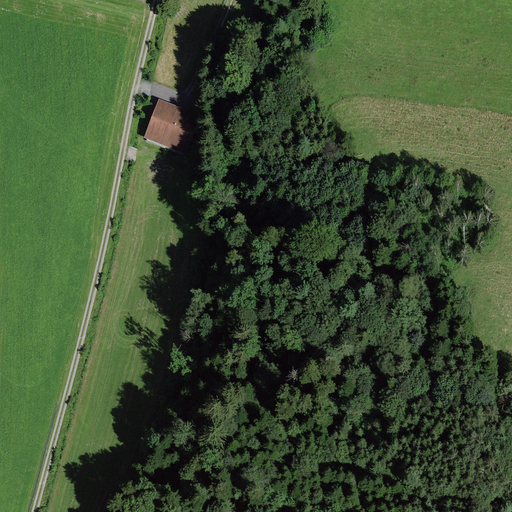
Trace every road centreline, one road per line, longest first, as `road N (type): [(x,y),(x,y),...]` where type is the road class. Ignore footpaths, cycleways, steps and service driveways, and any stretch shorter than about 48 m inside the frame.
road 1 (track): [(155,0),(35,511)]
road 2 (track): [(220,205),(264,38),(300,0)]
